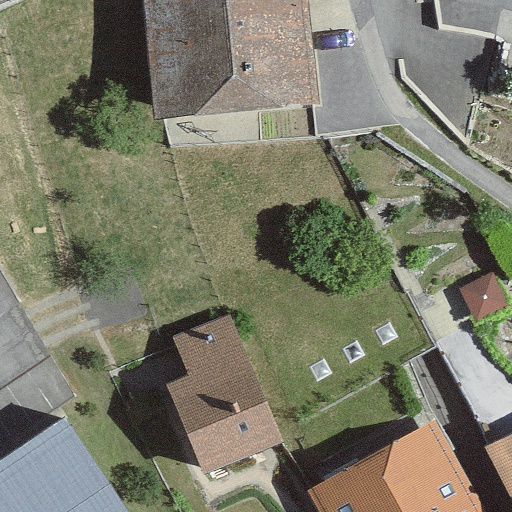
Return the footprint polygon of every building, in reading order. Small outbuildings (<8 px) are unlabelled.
[(306,0),(141,0),(154,131),(317,116),(306,0)] [(174,343),(190,383),(167,392),(202,483),(283,451),(232,321),(174,343)] [(117,511),(56,422),(0,459),(0,511),(117,511)] [(483,511),(437,427),(309,497),(317,511),(483,511)] [(511,511),(511,443),(484,457),(511,511)]
